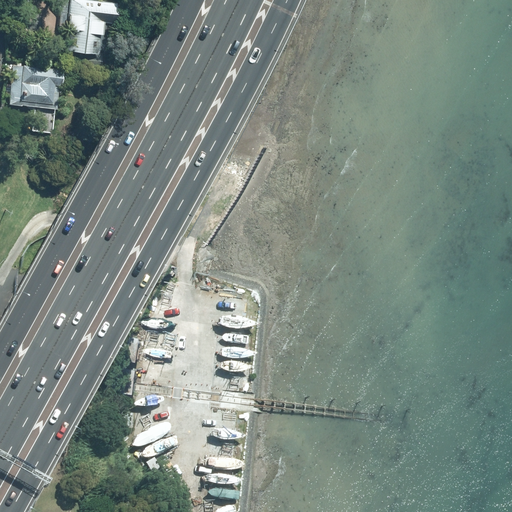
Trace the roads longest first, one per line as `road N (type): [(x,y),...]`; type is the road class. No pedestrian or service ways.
road 1 (motorway): [(287,0),(11,511)]
road 2 (motorway): [(0,445),(240,0)]
road 3 (motorway): [(0,358),(191,0)]
